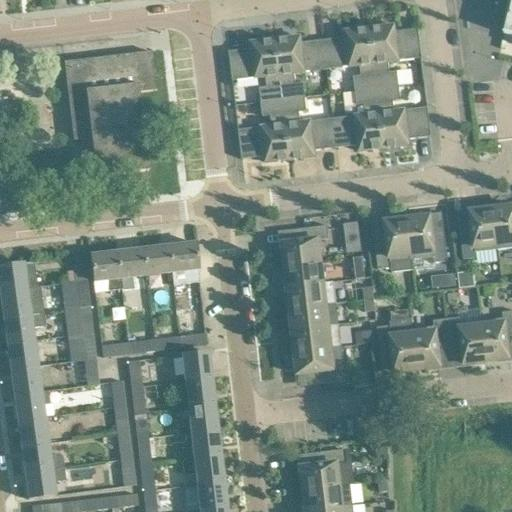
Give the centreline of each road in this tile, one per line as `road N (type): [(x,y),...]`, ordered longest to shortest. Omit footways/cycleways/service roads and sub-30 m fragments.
road 1 (residential): [(435,0),(453,179),(221,209)]
road 2 (residential): [(511,385),(245,419)]
road 3 (residential): [(221,209),(0,234)]
road 4 (residential): [(245,419),(221,209)]
road 5 (residential): [(0,37),(197,14)]
road 6 (residential): [(197,14),(221,209)]
